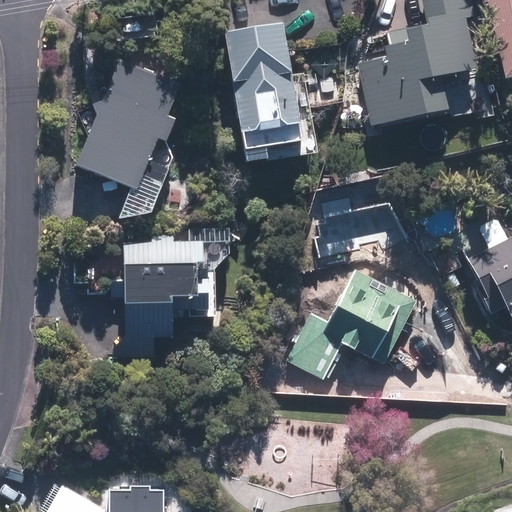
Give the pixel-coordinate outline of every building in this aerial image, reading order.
[(444,75),(479,67),(468,17),(477,15),(473,0),(424,0),(430,23),(384,33),(389,56),(358,63),(372,124),(451,107),(444,75)] [(511,0),(489,0),(507,77),(511,76),(511,0)] [(311,153),(287,20),(227,31),(251,163),(311,153)] [(122,57),(80,163),(142,187),(184,82),(122,57)] [(511,236),(469,257),(495,310),(509,303),(511,308),(511,236)] [(207,240),(128,241),(130,357),(156,356),(156,335),(178,335),(178,315),(209,314),(207,240)] [(287,359),(325,379),(344,342),(385,364),(418,301),(357,270),(331,319),(313,310),(287,359)] [(106,511),(108,509),(64,483),(47,511),(167,511),(167,487),(110,487),(109,511),(106,511)]
